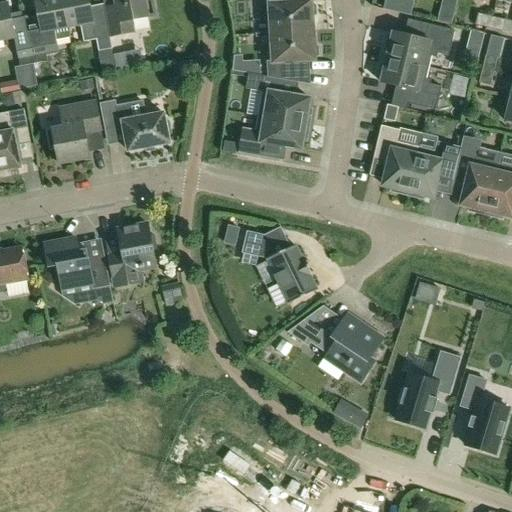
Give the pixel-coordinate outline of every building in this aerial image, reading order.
[(70,38),(68,29),(62,0),(35,0),(40,23),(26,25),(34,65),(48,62),(46,50),(58,48),(57,41),(70,38)] [(89,0),(62,0),(68,29),(81,26),(84,43),(96,40),(99,52),(113,49),(110,37),(108,26),(95,29),(89,0)] [(105,9),(108,26),(110,37),(134,32),(131,20),(155,16),(151,0),(145,1),(144,0),(115,0),(117,7),(105,9)] [(263,0),(264,21),(270,20),(271,34),(314,32),(313,17),(317,15),(316,6),(312,4),(312,2),(295,3),(295,0),(263,0)] [(34,65),(26,25),(13,28),(8,4),(0,5),(0,41),(4,41),(5,47),(16,45),(20,67),(34,65)] [(489,29),(492,17),(478,14),(475,26),(489,29)] [(506,21),(492,17),(489,29),(503,33),(506,21)] [(389,50),(387,58),(429,68),(432,56),(437,58),(438,54),(449,56),(455,31),(428,24),(424,40),(394,33),(393,35),(388,36),(385,47),(389,50)] [(314,45),(314,32),(271,34),(273,70),(267,70),(268,77),(282,80),(305,84),(304,68),(299,68),(299,62),(315,61),(315,59),(319,56),(319,47),(314,45)] [(494,72),(498,59),(486,56),(483,69),(494,72)] [(427,79),(429,68),(387,58),(386,65),(380,66),(378,77),(382,80),(382,83),(412,90),(409,104),(436,110),(442,87),(430,84),(431,80),(427,79)] [(491,86),(494,72),(483,69),(479,83),(491,86)] [(280,94),(282,80),(268,77),(248,74),(246,90),(263,93),(259,117),(310,126),(313,110),(309,109),(310,99),(280,94)] [(460,93),(472,91),(470,75),(458,76),(460,93)] [(64,126),(46,130),(50,151),(57,150),(59,165),(90,159),(85,134),(101,131),(96,101),(60,108),(64,126)] [(165,120),(164,114),(146,117),(143,101),(128,104),(128,108),(118,110),(116,101),(100,104),(105,131),(124,128),(128,151),(170,143),(168,137),(172,134),(170,122),(165,120)] [(0,114),(0,175),(5,175),(5,171),(21,168),(19,161),(33,158),(24,110),(0,114)] [(243,135),(240,154),(285,162),(287,148),(302,150),(304,141),(308,141),(310,126),(259,117),(256,137),(243,135)] [(407,196),(419,148),(397,143),(400,131),(382,126),(374,159),(389,163),(383,186),(391,188),(391,192),(407,196)] [(485,215),(497,166),(474,161),(478,144),(463,140),(461,148),(453,179),(463,181),(466,186),(461,206),(470,208),(469,211),(485,215)] [(450,190),(453,179),(461,148),(437,142),(435,152),(419,148),(407,196),(424,200),(425,197),(433,199),(436,187),(450,190)] [(511,170),(497,166),(485,215),(503,220),(503,216),(511,217),(511,170)] [(109,256),(115,288),(145,282),(142,269),(156,266),(153,250),(157,250),(154,236),(150,236),(148,224),(118,230),(121,246),(118,249),(119,254),(109,256)] [(267,259),(288,304),(316,291),(295,246),(274,256),(264,235),(246,231),(241,253),(267,259)] [(110,286),(105,257),(103,248),(87,251),(87,249),(78,251),(76,238),(45,244),(49,268),(58,266),(63,290),(92,284),(93,289),(110,286)] [(0,291),(4,291),(7,288),(6,283),(27,279),(22,248),(0,252),(0,291)] [(171,301),(186,299),(184,285),(170,288),(171,301)] [(369,360),(383,339),(348,315),(333,337),(306,319),(287,333),(308,347),(311,343),(346,367),(343,371),(361,383),(375,362),(373,361),(372,362),(369,360)] [(400,403),(395,420),(424,429),(429,413),(432,414),(437,399),(433,398),(435,390),(451,395),(460,365),(440,358),(432,381),(409,374),(404,390),(401,389),(397,403),(400,403)] [(494,455),(508,409),(480,400),(486,381),(469,376),(460,407),(475,411),(464,446),(494,455)] [(361,429),(368,416),(341,401),(334,414),(361,429)]
